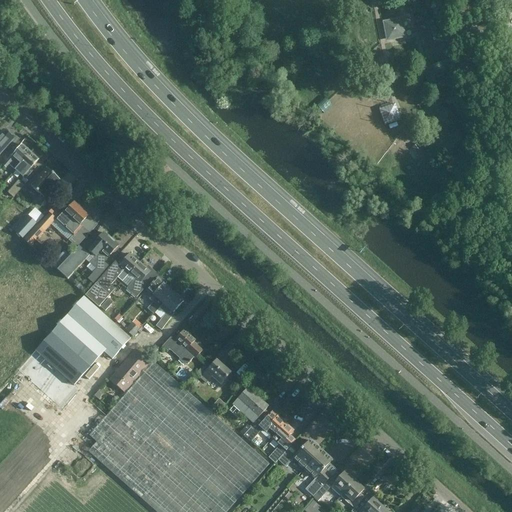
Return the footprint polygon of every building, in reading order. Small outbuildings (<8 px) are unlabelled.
[(417,25),(425,24),(424,15),(415,16),(417,25)] [(386,42),(407,38),(402,18),(382,22),(386,42)] [(432,72),(425,74),(428,87),(435,85),(432,72)] [(384,126),(400,120),(395,104),(379,110),(384,126)] [(446,120),(451,116),(450,110),(444,108),(439,112),(440,118),(446,120)] [(0,154),(13,140),(3,131),(0,135),(0,134),(0,154)] [(418,156),(424,151),(417,144),(412,148),(418,156)] [(14,151),(2,165),(7,170),(10,166),(15,170),(30,153),(22,145),(16,152),(14,151)] [(30,153),(15,170),(15,171),(25,179),(34,168),(32,167),(38,160),(30,153)] [(44,198),(60,180),(47,169),(31,187),(44,198)] [(13,198),(17,193),(23,186),(19,182),(8,193),(13,198)] [(64,228),(82,209),(75,203),(68,211),(65,209),(58,217),(55,220),(64,228)] [(84,225),(82,223),(89,216),(82,209),(64,228),(68,232),(74,237),(71,240),(78,246),(81,243),(88,235),(90,233),(82,227),(84,225)] [(37,225),(23,240),(30,247),(55,220),(49,214),(38,226),(37,225)] [(23,240),(37,225),(27,217),(14,232),(23,240)] [(104,233),(89,250),(93,253),(90,256),(79,246),(75,251),(69,257),(57,270),(72,284),(90,264),(90,263),(111,239),(104,233)] [(103,263),(118,246),(111,239),(90,263),(90,264),(97,269),(88,280),(93,284),(108,267),(103,263)] [(41,252),(46,246),(41,242),(36,248),(41,252)] [(69,257),(75,251),(68,244),(51,262),(54,266),(66,254),(69,257)] [(111,285),(124,270),(128,272),(129,274),(139,263),(129,255),(128,257),(120,266),(116,262),(99,281),(95,285),(85,296),(98,308),(115,289),(111,285)] [(147,289),(158,276),(150,268),(147,271),(143,267),(139,263),(129,274),(133,277),(136,279),(128,289),(127,290),(128,290),(136,298),(146,288),(147,289)] [(153,315),(173,293),(169,290),(164,285),(166,283),(158,276),(147,289),(148,289),(150,287),(151,288),(144,296),(153,303),(147,309),(150,312),(153,315)] [(173,313),(183,302),(179,299),(180,298),(175,293),(174,294),(173,293),(153,315),(154,315),(159,309),(165,314),(156,327),(161,330),(174,314),(173,313)] [(84,298),(79,304),(77,302),(72,308),(74,309),(36,353),(74,387),(104,353),(112,360),(130,339),(84,298)] [(113,302),(108,298),(100,307),(105,311),(113,302)] [(195,358),(202,351),(193,343),(195,341),(184,331),(179,337),(174,333),(162,347),(167,352),(169,350),(187,366),(189,363),(191,361),(194,357),(195,358)] [(135,350),(128,358),(109,381),(124,394),(138,377),(140,378),(89,436),(96,443),(88,452),(155,511),(227,511),(269,465),(154,363),(149,369),(147,367),(150,363),(135,350)] [(220,385),(230,374),(216,361),(210,367),(206,363),(196,373),(201,378),(200,379),(206,384),(212,377),(220,385)] [(247,388),(235,402),(232,405),(252,423),(257,418),(253,415),(264,403),(247,388)] [(268,407),(264,403),(253,415),(257,418),(252,423),(249,428),(247,426),(240,433),(246,438),(252,431),(253,432),(247,439),(250,442),(262,430),(266,434),(279,419),(277,417),(274,420),(265,411),(268,407)] [(293,437),(290,435),(293,431),(279,419),(266,434),(267,435),(271,431),(276,435),(272,439),(280,446),(268,458),(275,464),(278,461),(289,448),(294,442),(295,441),(292,438),(293,437)] [(305,469),(321,451),(310,440),(305,445),(304,444),(301,448),(294,442),(289,448),(278,461),(286,468),(292,461),(294,459),(305,469)] [(327,456),(321,451),(305,469),(316,479),(305,490),(313,497),(326,484),(332,477),(326,471),(329,467),(328,466),(332,461),(327,456)] [(340,497),(354,482),(344,473),(338,479),(334,475),(332,477),(313,497),(313,498),(318,502),(330,488),(340,497)] [(354,482),(340,497),(353,509),(362,500),(358,496),(363,490),(354,482)] [(354,510),(352,511),(377,511),(382,507),(373,499),(367,505),(363,500),(354,510)] [(318,511),(317,511),(320,507),(313,501),(304,511),(306,511),(318,511)]
